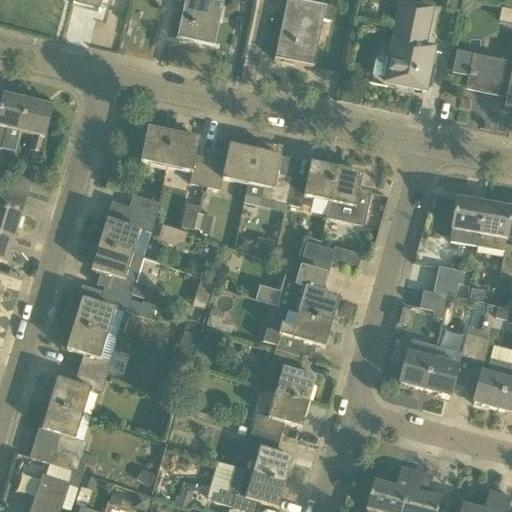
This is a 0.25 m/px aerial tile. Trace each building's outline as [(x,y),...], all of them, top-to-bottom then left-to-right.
[(99,13),(102,0),(73,0),(72,6),(74,6),(74,4),(98,10),(98,12),(99,13)] [(175,0),(175,2),(186,4),(179,39),(176,38),(175,39),(215,48),(215,47),(210,45),(219,0),(175,0)] [(326,8),(326,7),(287,0),(286,0),(286,1),(289,1),(277,60),(274,59),(274,60),(313,69),(313,67),(312,67),(315,56),(311,56),(321,7),(326,8)] [(461,0),(448,0),(446,10),(459,12),(461,0)] [(365,1),(363,13),(378,16),(381,3),(365,1)] [(432,11),(401,5),(385,83),(425,91),(433,50),(425,48),(432,11)] [(511,65),(473,57),(470,73),(466,90),(505,99),(503,108),(511,109),(511,65)] [(19,134),(27,102),(3,96),(0,108),(0,149),(1,150),(14,153),(15,153),(20,134),(19,134)] [(44,140),(52,108),(27,102),(19,134),(20,134),(33,137),(29,153),(39,156),(43,140),(44,140)] [(172,136),(157,132),(157,131),(147,129),(140,163),(166,169),(173,135),(172,135),(172,136)] [(188,139),(174,136),(174,135),(173,135),(166,169),(192,175),(190,185),(204,188),(209,161),(195,158),(199,140),(189,138),(188,139)] [(253,153),(239,150),(239,149),(229,147),(225,165),(209,161),(204,188),(219,192),(222,180),(247,186),(248,186),(255,152),(254,152),(253,153)] [(270,157),(255,153),(256,152),(255,152),(248,186),(247,186),(245,197),(271,203),(286,206),(292,179),(289,178),(291,172),(278,170),(281,158),(270,156),(270,157)] [(335,170),(320,167),(320,166),(310,164),(306,182),(292,179),(286,206),(301,209),(303,198),(329,204),(336,170),(335,169),(335,170)] [(352,174),(337,171),(337,170),(336,170),(329,204),(326,220),(363,228),(370,194),(359,192),(362,175),(352,173),(352,174)] [(27,197),(32,181),(9,174),(4,191),(4,190),(27,197)] [(0,238),(13,242),(21,217),(0,210),(0,203),(4,191),(0,189),(0,238)] [(156,220),(160,206),(133,197),(129,211),(156,220)] [(477,249),(484,205),(456,200),(449,245),(477,249)] [(506,241),(511,210),(484,205),(477,249),(503,254),(500,274),(511,276),(511,248),(504,247),(506,241)] [(98,247),(132,257),(140,231),(151,235),(156,220),(129,211),(124,227),(106,221),(98,247)] [(192,232),(195,220),(183,217),(180,230),(192,232)] [(252,241),(239,237),(235,252),(248,255),(252,241)] [(0,263),(6,265),(13,242),(0,238),(0,263)] [(330,264),(333,252),(307,245),(303,257),(330,264)] [(142,300),(146,289),(135,286),(142,261),(132,257),(98,247),(90,272),(100,275),(97,286),(104,289),(104,290),(131,299),(132,296),(142,300)] [(287,312),(331,325),(332,323),(331,323),(335,309),(336,309),(339,299),(321,294),(330,264),(303,257),(298,274),(287,312)] [(455,299),(458,286),(449,284),(452,272),(438,269),(433,294),(446,297),(455,299)] [(196,294),(208,297),(211,286),(200,283),(196,294)] [(484,291),(471,289),(469,300),(482,302),(484,291)] [(441,321),(446,297),(433,294),(422,292),(419,310),(434,313),(433,319),(441,321)] [(141,306),(130,302),(103,294),(99,306),(82,301),(74,326),(115,339),(123,314),(126,315),(149,321),(153,307),(142,304),(141,306)] [(221,325),(224,313),(210,309),(206,328),(231,334),(233,328),(221,325)] [(277,350),(303,357),(311,360),(315,347),(324,350),(327,340),(326,339),(330,325),(331,325),(287,312),(283,326),(281,326),(279,334),(266,331),(262,344),(277,348),(277,350)] [(106,380),(110,366),(107,365),(115,339),(74,326),(66,351),(84,357),(80,369),(82,370),(81,372),(106,380)] [(208,334),(201,344),(213,352),(219,342),(208,334)] [(443,348),(458,351),(461,338),(445,335),(443,348)] [(471,363),(477,339),(466,336),(461,355),(435,349),(424,392),(449,399),(453,387),(464,389),(471,363)] [(490,341),(487,341),(478,339),(477,339),(471,363),(483,366),(490,341)] [(424,392),(435,349),(430,348),(411,342),(399,385),(424,392)] [(189,362),(193,351),(179,346),(176,345),(172,356),(189,362)] [(313,389),(316,379),(298,374),(302,361),(276,354),(272,366),(282,369),(275,395),(308,405),(309,403),(308,403),(312,389),(313,389)] [(498,412),(510,367),(509,366),(489,361),(485,375),(481,374),(472,405),(498,412)] [(511,367),(510,367),(498,412),(511,415),(511,367)] [(106,380),(81,372),(81,374),(78,373),(74,386),(57,380),(49,406),(83,416),(91,391),(101,394),(106,380)] [(308,405),(275,395),(268,420),(257,417),(253,430),(280,438),(283,425),(301,430),(304,420),(303,420),(307,405),(308,405)] [(93,469),(94,466),(96,460),(82,456),(86,446),(82,444),(75,442),(83,417),(83,416),(49,406),(41,431),(59,436),(55,449),(61,451),(60,455),(54,453),(50,466),(82,476),(85,467),(93,469)] [(290,469),(293,459),(275,454),(279,441),(252,434),(248,446),(245,459),(243,472),(285,485),(286,484),(285,483),(289,469),(290,469)] [(65,511),(70,511),(82,476),(50,466),(49,466),(45,479),(43,479),(43,477),(42,477),(30,511),(59,511),(60,510),(65,511)] [(400,511),(411,472),(400,469),(395,488),(373,482),(365,511),(369,511),(400,511)] [(243,472),(235,470),(228,495),(221,493),(220,498),(215,497),(213,504),(230,509),(230,510),(236,511),(258,511),(260,505),(278,510),(281,500),(280,500),(284,485),(285,486),(285,485),(243,472)] [(436,511),(440,500),(418,494),(423,475),(411,472),(400,511),(436,511)] [(80,488),(92,492),(96,481),(84,477),(80,488)] [(124,496),(113,492),(109,504),(120,508),(124,496)] [(495,511),(500,496),(489,493),(484,511),(462,506),(459,511),(495,511)] [(507,511),(511,499),(500,496),(495,511),(507,511)]
